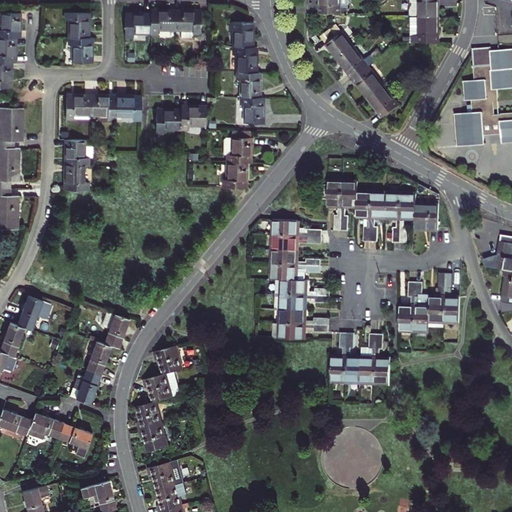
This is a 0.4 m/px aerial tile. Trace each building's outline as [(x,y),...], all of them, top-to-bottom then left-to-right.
[(348,13),(347,0),(320,0),(320,1),(321,13),(348,13)] [(418,0),(411,0),(410,5),(414,15),(418,15),(418,0)] [(418,0),(418,15),(418,17),(438,16),(438,4),(438,0),(418,0)] [(159,29),(176,30),(177,11),(168,10),(159,10),(159,14),(151,14),(151,33),(159,33),(159,29)] [(21,12),(2,11),(2,14),(0,14),(0,36),(16,36),(17,36),(17,30),(21,29),(21,21),(21,12)] [(70,19),(69,36),(89,37),(90,19),(86,19),(87,12),(66,11),(66,15),(66,19),(70,19)] [(186,11),(177,11),(176,30),(181,30),(181,37),(193,37),(193,33),(201,34),(202,14),(194,14),(195,11),(186,11)] [(126,16),(125,36),(134,37),(134,32),(151,33),(151,14),(142,13),(133,13),(133,16),(126,16)] [(438,29),(438,16),(418,17),(413,17),(413,35),(411,35),(411,42),(427,42),(438,42),(438,29)] [(329,17),(326,19),(338,34),(341,32),(329,17)] [(338,34),(326,19),(314,29),(326,44),(337,59),(352,47),(341,32),(338,34)] [(254,22),(230,21),(229,31),(234,31),(233,47),(250,47),(250,40),(254,40),(254,31),(254,22)] [(386,31),(381,26),(377,31),(382,35),(386,31)] [(0,61),(8,62),(12,62),(13,62),(13,55),(16,55),(16,46),(16,36),(0,36),(0,61)] [(92,63),(93,44),(90,44),(90,37),(89,37),(69,36),(69,41),(69,45),(73,45),(72,62),(92,63)] [(257,55),(257,47),(254,47),(250,47),(233,47),(233,55),(237,55),(237,71),(253,71),(253,64),(257,64),(257,55)] [(345,69),(353,78),(368,66),(374,62),(369,56),(363,61),(352,47),(337,59),(345,69)] [(490,47),(471,49),(473,80),(463,81),(464,99),(471,99),(471,104),(467,104),(468,112),(455,113),(458,145),(485,144),(484,135),(501,133),(502,142),(511,141),(511,112),(494,114),(494,108),(493,101),(498,101),(498,88),(511,87),(511,48),(490,50),(490,47)] [(11,78),(12,69),(8,69),(8,62),(0,61),(0,86),(11,87),(11,78)] [(360,88),(368,98),(383,86),(368,66),(353,78),(360,88)] [(253,71),(237,71),(237,79),(241,79),(240,96),(256,96),(256,89),(260,90),(260,80),(260,71),(256,71),(253,71)] [(375,107),(383,117),(393,109),(398,105),(383,86),(368,98),(375,107)] [(73,98),(66,98),(65,118),(88,119),(88,115),(91,115),(91,95),(82,95),(73,95),(73,98)] [(91,95),(91,115),(108,115),(108,119),(116,119),(116,116),(117,99),(110,99),(110,96),(101,96),(91,95)] [(117,99),(116,116),(134,116),(134,120),(141,120),(142,100),(135,100),(135,97),(126,97),(117,96),(117,99)] [(260,116),(263,116),(263,106),(263,96),(260,96),(256,96),(240,96),(240,104),(244,104),(243,123),(260,123),(260,116)] [(182,109),(182,129),(189,129),(189,125),(207,126),(207,106),(198,106),(189,105),(189,109),(182,109)] [(24,124),(24,108),(11,107),(0,107),(0,112),(0,146),(9,147),(10,141),(15,141),(23,141),(24,124)] [(182,129),(182,109),(173,109),(164,109),(164,112),(157,112),(156,132),(165,132),(165,129),(182,129)] [(228,154),(228,163),(248,163),(248,155),(251,155),(252,143),(252,131),(232,130),(232,136),(226,136),(224,139),(224,153),(228,154)] [(68,158),(68,165),(85,165),(89,165),(90,158),(92,158),(92,147),(85,147),(85,141),(66,140),(66,149),(65,158),(68,158)] [(5,180),(10,180),(19,181),(20,164),(20,148),(14,147),(9,147),(0,146),(0,187),(5,187),(5,180)] [(224,179),(223,187),(244,188),(244,180),(247,180),(247,172),(248,163),(228,163),(227,179),(224,179)] [(84,182),(85,165),(68,165),(65,165),(65,174),(65,182),(68,183),(67,190),(89,190),(89,182),(84,182)] [(329,181),(329,184),(328,199),(328,204),(339,205),(338,215),(335,215),(334,230),(338,230),(342,230),(344,182),(329,181)] [(344,182),(342,230),(345,230),(348,230),(348,216),(346,215),(346,205),(357,206),(358,193),(358,183),(344,182)] [(328,199),(329,184),(320,184),(319,199),(328,199)] [(0,228),(18,228),(18,212),(19,195),(10,195),(5,195),(5,187),(0,187),(0,228)] [(371,241),(373,193),(358,193),(357,206),(357,216),(365,216),(364,240),(367,241),(371,241)] [(373,193),(371,241),(374,241),(378,241),(378,227),(375,227),(375,216),(386,217),(387,194),(373,193)] [(387,194),(386,217),(397,217),(396,227),(394,227),(393,242),(396,242),(400,242),(402,195),(387,194)] [(402,195),(400,242),(406,242),(407,228),(404,228),(405,217),(410,217),(416,218),(416,205),(417,195),(402,195)] [(416,205),(416,218),(415,228),(423,228),(431,228),(431,230),(438,230),(439,204),(432,204),(432,205),(416,205)] [(275,220),(275,234),(322,236),(322,234),(323,229),(298,229),(299,221),(275,220)] [(275,234),(274,249),(297,250),(298,239),(307,239),(307,242),(322,243),(322,240),(322,236),(275,234)] [(486,266),(505,269),(511,270),(511,236),(501,235),(499,248),(498,255),(483,259),(486,266)] [(297,250),(274,249),(273,263),(321,265),(321,262),(321,259),(306,258),(306,261),(297,261),(297,250)] [(273,278),(275,279),(306,280),(306,272),(321,273),(321,269),(321,265),(273,263),(273,278)] [(511,270),(505,269),(505,272),(508,273),(508,276),(505,276),(503,288),(502,301),(502,302),(502,312),(511,310),(511,270)] [(430,320),(444,321),(446,273),(442,273),(439,272),(438,298),(431,297),(430,320)] [(459,322),(460,298),(449,298),(449,288),(452,288),(453,273),(449,273),(446,273),(444,321),(459,322)] [(275,293),(282,293),(330,296),(330,292),(330,289),(315,288),(315,291),(309,291),(309,280),(306,280),(275,279),(275,293)] [(411,307),(401,306),(400,326),(400,329),(414,330),(417,283),(413,282),(410,282),(409,296),(412,296),(411,307)] [(420,283),(417,283),(414,330),(429,331),(429,327),(430,320),(431,297),(431,296),(422,296),(423,283),(420,283)] [(282,293),(282,308),(304,309),(304,298),(315,298),(315,301),(329,302),(330,299),(330,296),(282,293)] [(46,318),(52,302),(29,294),(23,309),(18,324),(26,327),(33,329),(38,315),(46,318)] [(304,309),(282,308),(281,322),(328,325),(328,321),(329,318),(314,317),(314,320),(304,319),(304,309)] [(124,333),(130,318),(115,312),(108,310),(104,323),(105,325),(110,327),(105,342),(112,345),(119,348),(124,333)] [(5,336),(0,349),(0,350),(15,356),(26,327),(18,324),(11,321),(5,336)] [(328,325),(281,322),(275,322),(274,337),(303,339),(303,327),(313,327),(313,331),(328,331),(328,328),(328,325)] [(345,380),(347,332),(344,332),(341,332),(340,347),(343,347),(343,357),(331,357),(330,379),(345,380)] [(347,332),(345,380),(360,381),(361,358),(350,357),(350,347),(354,347),(354,333),(351,333),(347,332)] [(374,381),(376,334),(373,333),(370,333),(369,348),(361,348),(361,358),(360,381),(374,381)] [(380,334),(376,334),(374,381),(390,382),(390,359),(379,359),(379,349),(382,349),(383,334),(380,334)] [(105,342),(97,339),(86,368),(101,373),(106,359),(112,345),(105,342)] [(159,359),(163,374),(174,371),(183,369),(177,346),(154,351),(155,356),(156,360),(159,359)] [(0,373),(3,367),(10,370),(15,357),(15,356),(0,350),(0,373)] [(65,352),(58,350),(56,357),(62,359),(65,352)] [(70,394),(90,402),(96,388),(101,373),(86,368),(82,379),(77,377),(70,394)] [(174,371),(163,374),(144,379),(145,383),(146,387),(148,386),(152,402),(156,400),(180,394),(174,371)] [(162,423),(156,400),(152,402),(136,406),(140,421),(138,422),(139,426),(140,429),(162,423)] [(1,415),(0,416),(0,424),(27,435),(27,433),(33,419),(18,414),(3,408),(1,415)] [(45,432),(59,437),(64,422),(50,417),(35,411),(33,419),(27,433),(43,438),(45,432)] [(78,428),(64,422),(59,437),(79,445),(76,453),(84,456),(93,433),(78,428)] [(168,446),(162,423),(140,429),(142,437),(144,436),(146,444),(149,451),(168,446)] [(178,459),(148,467),(150,475),(153,474),(155,482),(157,490),(184,482),(178,459)] [(47,462),(41,460),(39,466),(45,468),(47,462)] [(110,480),(82,487),(84,497),(88,496),(89,502),(92,501),(95,511),(108,511),(118,509),(114,495),(110,480)] [(184,482),(157,490),(161,504),(158,505),(159,509),(160,511),(183,506),(183,504),(180,496),(187,494),(184,482)] [(27,506),(28,511),(45,511),(41,496),(50,494),(48,484),(23,491),(27,506)]
